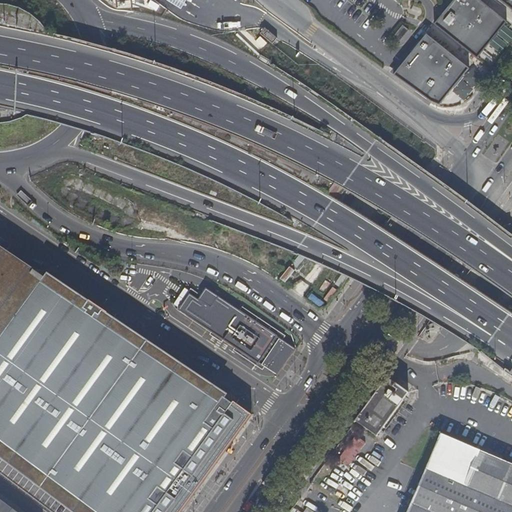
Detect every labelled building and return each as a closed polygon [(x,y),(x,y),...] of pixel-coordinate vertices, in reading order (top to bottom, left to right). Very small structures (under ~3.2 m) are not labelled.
[(473,0),(453,0),(433,24),(474,58),(502,24),(473,0)] [(511,0),(499,0),(511,8),(511,0)] [(197,4),(197,12),(208,13),(208,5),(197,4)] [(407,32),(400,27),(391,38),(398,43),(407,32)] [(425,38),(395,77),(437,108),(466,69),(425,38)] [(0,255),(0,472),(52,511),(181,511),(253,414),(234,401),(233,403),(226,398),(229,394),(180,362),(178,364),(174,361),(176,359),(147,339),(145,342),(141,339),(142,336),(89,300),(87,303),(83,300),(84,297),(49,274),(46,278),(35,270),(34,273),(30,270),(27,274),(0,255)] [(185,314),(264,367),(265,365),(268,367),(269,364),(271,366),(283,348),(281,347),(283,344),(280,343),(281,341),(212,292),(204,303),(196,298),(185,314)] [(265,365),(264,367),(276,375),(294,350),(281,341),(280,343),(283,344),(281,347),(283,348),(271,366),(269,364),(268,367),(265,365)] [(376,437),(408,394),(406,392),(387,377),(355,422),(376,437)] [(351,467),(364,440),(346,432),(333,458),(351,467)] [(511,511),(511,465),(443,436),(410,511),(511,511)] [(0,511),(18,511),(0,498),(0,511)]
